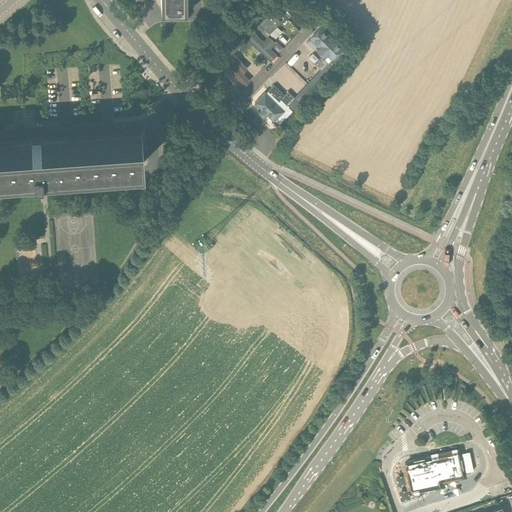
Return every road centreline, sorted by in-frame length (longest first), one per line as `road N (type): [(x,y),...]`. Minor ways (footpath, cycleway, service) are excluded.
road 1 (primary): [(396,310),(337,412),(262,511)]
road 2 (residential): [(0,182),(143,173),(153,163),(151,125)]
road 3 (primary): [(281,511),(384,361)]
road 4 (residential): [(254,162),(267,140),(244,109),(246,93),(313,25)]
road 5 (primary): [(484,350),(459,281),(472,192)]
road 6 (residential): [(151,125),(0,136)]
road 7 (primary): [(492,132),(424,259)]
